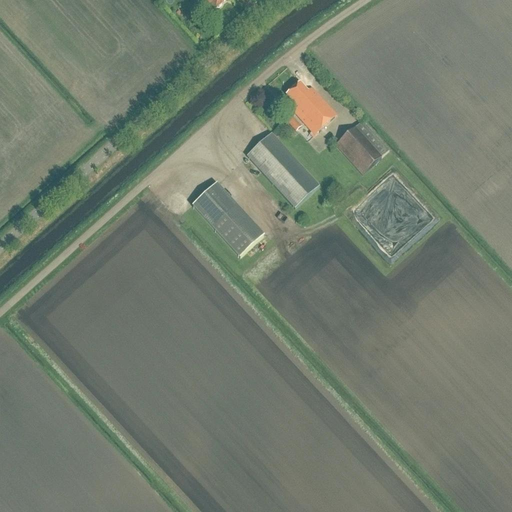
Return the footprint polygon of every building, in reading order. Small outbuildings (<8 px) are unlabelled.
[(196,0),(205,10),(206,8),(212,15),(227,1),(226,0),(196,0)] [(308,94),(300,86),(287,97),(295,106),(291,109),(296,115),(295,115),(313,135),(311,137),(313,139),(336,118),(312,90),(308,94)] [(301,129),(291,118),(286,123),(295,134),(301,129)] [(389,153),(362,123),(335,148),(362,178),(389,153)] [(307,142),(312,139),(308,132),(303,135),(307,142)] [(319,189),(271,136),(246,159),(294,212),(319,189)] [(239,261),(264,238),(216,186),(191,209),(239,261)]
